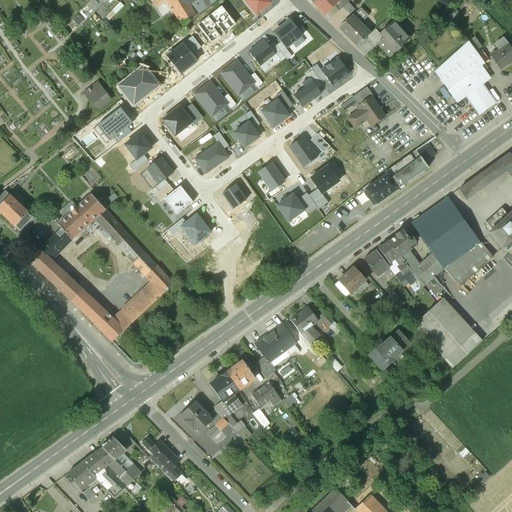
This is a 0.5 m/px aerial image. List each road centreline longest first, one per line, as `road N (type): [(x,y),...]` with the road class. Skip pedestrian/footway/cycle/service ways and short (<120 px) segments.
road 1 (secondary): [(469,161),(134,398)]
road 2 (residential): [(295,0),(147,119),(202,191)]
road 3 (residential): [(202,191),(371,71)]
road 4 (secondary): [(134,398),(0,256)]
road 5 (secondary): [(134,398),(0,494)]
road 6 (residential): [(134,398),(245,511)]
road 7 (residential): [(371,71),(469,161)]
